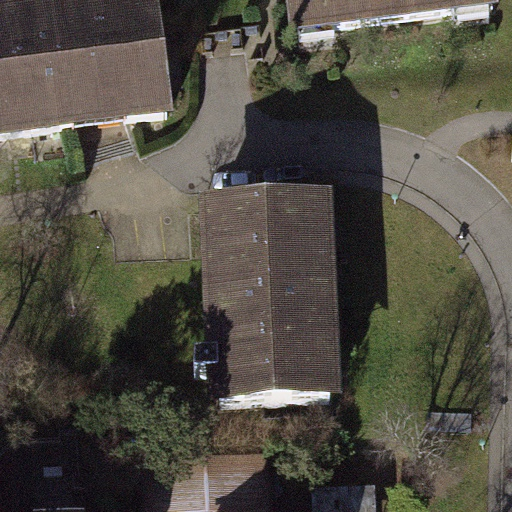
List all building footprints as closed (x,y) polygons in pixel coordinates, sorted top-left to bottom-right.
[(488,0),(288,0),(293,34),(490,10),(488,0)] [(0,139),(73,130),(72,124),(122,118),(123,128),(166,122),(152,17),(51,30),(54,48),(0,54),(0,139)] [(322,209),(233,212),(239,362),(195,364),(196,380),(217,379),(218,409),(329,405),(322,209)] [(258,511),(257,457),(142,462),(143,511),(258,511)] [(382,511),(383,489),(322,489),(322,511),(382,511)]
